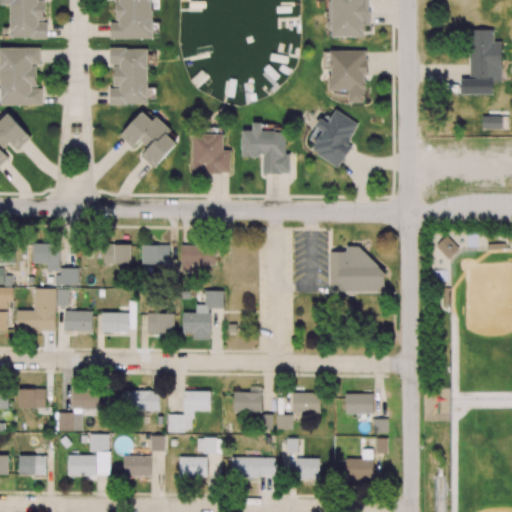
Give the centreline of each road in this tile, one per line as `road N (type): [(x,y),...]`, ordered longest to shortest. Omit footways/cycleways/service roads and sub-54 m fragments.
road 1 (residential): [(0,206),(511,212)]
road 2 (residential): [(412,511),(407,0)]
road 3 (residential): [(0,503),(412,509)]
road 4 (residential): [(0,358),(411,365)]
road 5 (residential): [(91,208),(78,72)]
road 6 (residential): [(78,72),(63,207)]
